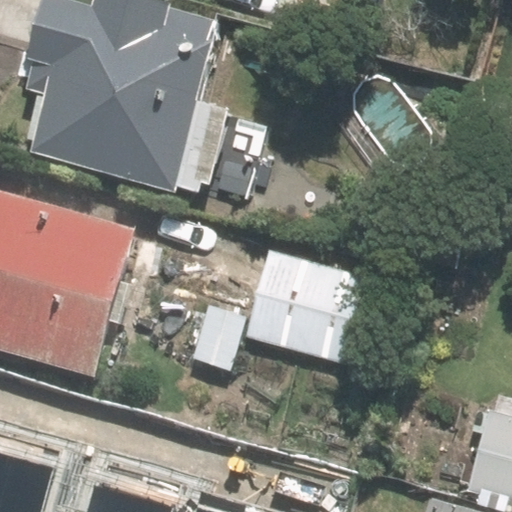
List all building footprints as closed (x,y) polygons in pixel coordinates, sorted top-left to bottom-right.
[(219,26),(124,0),(55,0),(12,160),(170,204),(219,26)] [(0,359),(95,386),(136,236),(0,199),(0,359)] [(379,288),(270,259),(246,346),(355,376),(379,288)] [(231,375),(246,321),(209,311),(194,365),(231,375)] [(469,493),(511,504),(511,424),(489,418),(469,493)] [(0,511),(46,511),(60,464),(0,447),(0,511)] [(177,511),(182,498),(101,475),(90,511),(177,511)] [(264,511),(204,494),(198,511),(264,511)]
